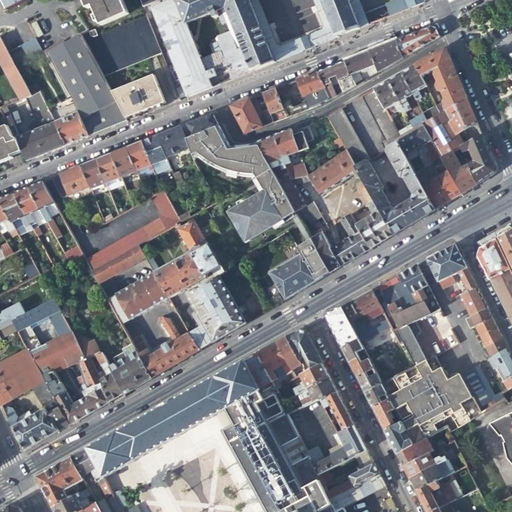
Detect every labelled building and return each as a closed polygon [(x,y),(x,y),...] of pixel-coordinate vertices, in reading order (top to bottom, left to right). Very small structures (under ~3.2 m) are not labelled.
[(28,0),(3,0),(9,11),(28,0)] [(100,27),(128,16),(121,0),(81,0),(83,4),(86,10),(92,7),(100,27)] [(174,0),(152,9),(184,86),(188,97),(189,98),(214,88),(211,79),(217,77),(217,78),(230,72),(233,80),(309,50),(370,25),(360,0),(174,0)] [(411,8),(407,0),(400,0),(387,5),(392,16),(411,8)] [(407,0),(411,8),(424,3),(425,2),(426,1),(424,0),(407,0)] [(96,33),(83,38),(92,55),(96,63),(105,79),(163,55),(147,17),(98,37),(96,33)] [(397,41),(404,59),(441,39),(437,28),(433,27),(416,34),(397,41)] [(43,52),(72,105),(74,108),(76,109),(91,137),(110,130),(128,123),(129,123),(127,120),(113,94),(105,79),(96,63),(92,55),(83,38),(82,36),(66,43),(59,46),(58,45),(43,52)] [(0,38),(0,37),(0,62),(21,102),(26,100),(36,120),(33,121),(29,129),(30,133),(19,137),(19,138),(23,149),(28,162),(49,154),(67,147),(51,114),(41,92),(32,96),(0,38)] [(40,53),(32,39),(21,45),(29,60),(40,53)] [(376,67),(379,74),(404,59),(397,41),(383,47),(370,52),(359,57),(345,62),(356,86),(359,85),(357,82),(358,78),(357,75),(376,67)] [(444,104),(448,112),(468,101),(462,86),(452,63),(446,50),(416,66),(422,78),(435,71),(436,73),(435,75),(437,80),(440,80),(441,82),(437,84),(437,87),(439,92),(442,93),(443,92),(446,100),(445,100),(444,104)] [(339,84),(344,93),(356,86),(345,62),(332,67),(319,73),(332,100),(337,97),(333,87),(330,80),(337,77),(339,84)] [(427,88),(422,78),(416,66),(410,70),(403,74),(414,95),(419,104),(422,103),(420,100),(422,99),(419,93),(427,88)] [(324,98),(326,103),(332,100),(319,73),(298,81),(304,98),(307,105),(324,98)] [(360,80),(362,83),(372,77),(370,74),(360,80)] [(406,100),(414,95),(403,74),(397,77),(389,82),(406,114),(409,112),(407,108),(409,106),(406,100)] [(333,87),(339,84),(337,77),(330,80),(333,87)] [(154,78),(113,94),(127,120),(148,112),(165,105),(154,78)] [(403,115),(406,114),(389,82),(384,85),(375,90),(387,111),(395,106),(399,113),(401,111),(403,115)] [(188,97),(184,86),(177,89),(181,100),(188,97)] [(281,103),(276,90),(271,92),(264,94),(270,110),(273,117),(273,118),(274,120),(275,123),(287,119),(286,115),(285,112),(281,103)] [(387,152),(388,151),(399,145),(397,141),(402,138),(399,133),(393,122),(387,111),(375,90),(363,97),(387,142),(382,144),(387,152)] [(299,100),(292,102),(297,115),(322,106),(326,103),(324,98),(307,105),(304,98),(299,100)] [(264,128),(250,100),(245,102),(232,107),(247,134),(264,128)] [(281,103),(285,112),(286,115),(287,119),(297,115),(292,102),(291,100),(281,103)] [(471,128),(474,126),(478,124),(472,109),(468,101),(448,112),(441,115),(428,122),(423,125),(424,126),(443,159),(454,153),(458,151),(465,147),(459,135),(471,128)] [(72,105),(51,114),(67,147),(79,142),(91,137),(76,109),(74,108),(72,105)] [(347,117),(342,108),(328,116),(338,136),(340,136),(341,139),(345,146),(348,152),(351,158),(350,158),(357,170),(368,163),(370,162),(347,117)] [(424,115),(425,116),(428,122),(441,115),(437,108),(424,115)] [(264,112),(269,125),(275,123),(274,120),(273,118),(273,117),(270,110),(264,112)] [(207,132),(220,127),(214,114),(194,122),(181,127),(187,141),(193,138),(207,132)] [(411,123),(413,126),(415,131),(424,126),(423,125),(428,122),(425,116),(411,123)] [(4,156),(23,149),(19,138),(17,138),(10,125),(0,128),(0,160),(5,158),(4,156)] [(419,157),(409,162),(436,211),(451,203),(463,195),(443,159),(424,126),(415,131),(402,138),(397,141),(399,145),(405,156),(427,145),(431,152),(428,154),(435,166),(438,167),(441,172),(444,175),(433,181),(428,173),(421,176),(418,172),(426,170),(419,157)] [(413,126),(399,133),(402,138),(415,131),(413,126)] [(167,159),(190,149),(187,141),(181,127),(170,132),(159,136),(167,159)] [(261,195),(236,209),(240,215),(236,217),(245,234),(249,232),(253,238),(284,221),(286,224),(293,220),(299,216),(297,213),(280,183),(276,176),(270,164),(258,143),(256,143),(253,144),(231,148),(224,134),(220,127),(207,132),(193,138),(187,141),(190,149),(192,155),(198,153),(208,158),(215,161),(220,162),(225,164),(233,164),(244,164),(250,163),(259,180),(266,192),(261,195)] [(308,127),(292,133),(299,153),(307,150),(308,150),(307,144),(314,142),(308,127)] [(288,157),(299,153),(292,133),(291,130),(283,133),(275,136),(285,166),(291,164),(288,157)] [(167,159),(159,136),(151,140),(143,143),(152,166),(168,160),(167,159)] [(279,160),(282,171),(286,170),(285,166),(275,136),(266,139),(258,143),(270,164),(279,160)] [(463,170),(454,153),(443,159),(463,195),(472,190),(486,180),(496,173),(498,169),(491,152),(484,136),(465,147),(458,151),(461,158),(466,155),(465,153),(470,151),(471,153),(472,153),(476,161),(475,163),(476,164),(463,170)] [(338,149),(345,146),(341,139),(335,142),(338,149)] [(152,166),(143,143),(137,145),(129,148),(137,172),(152,166)] [(370,164),(368,163),(357,170),(362,179),(366,186),(376,202),(395,236),(415,224),(436,211),(409,162),(405,156),(399,145),(388,151),(388,154),(401,178),(405,179),(415,195),(414,200),(397,210),(393,209),(384,193),(385,188),(370,164)] [(122,178),(137,172),(129,148),(122,151),(113,154),(122,178)] [(358,181),(362,179),(357,170),(350,158),(351,158),(348,152),(331,163),(316,173),(308,178),(311,183),(321,197),(354,174),(358,181)] [(123,181),(122,178),(113,154),(107,157),(98,160),(107,184),(120,179),(121,182),(123,181)] [(108,187),(107,184),(98,160),(90,164),(83,167),(91,188),(92,190),(104,185),(106,188),(108,187)] [(170,167),(168,160),(152,166),(154,173),(170,167)] [(140,178),(154,173),(152,166),(137,172),(140,178)] [(63,199),(91,188),(83,167),(61,175),(52,179),(55,185),(63,199)] [(293,171),(287,173),(290,179),(294,182),(298,180),(302,179),(308,177),(304,167),(293,171)] [(283,173),(276,176),(280,183),(290,179),(287,173),(286,170),(282,171),(283,173)] [(174,175),(178,185),(183,182),(179,172),(174,175)] [(296,188),(311,183),(308,178),(308,177),(302,179),(298,180),(294,182),(290,179),(280,183),(297,213),(306,207),(296,188)] [(266,192),(259,180),(255,183),(261,195),(266,192)] [(36,185),(29,188),(42,211),(48,223),(53,220),(46,208),(55,204),(43,182),(36,185)] [(368,207),(370,206),(376,202),(366,186),(358,190),(368,207)] [(32,215),(42,211),(29,188),(22,191),(14,194),(33,229),(33,230),(38,227),(32,215)] [(148,201),(152,199),(156,196),(153,189),(145,193),(148,201)] [(87,260),(94,272),(140,247),(182,223),(179,218),(164,192),(156,196),(152,199),(163,218),(100,252),(87,260)] [(28,232),(33,229),(14,194),(7,196),(0,199),(0,200),(13,223),(21,220),(28,232)] [(7,228),(10,233),(16,229),(13,223),(0,200),(0,226),(5,224),(7,228)] [(314,202),(306,207),(297,213),(299,216),(305,228),(322,218),(314,202)] [(355,214),(351,216),(372,249),(383,243),(395,236),(376,202),(370,206),(375,216),(372,218),(371,215),(363,220),(364,222),(360,224),(355,214)] [(189,212),(179,218),(182,223),(192,218),(189,212)] [(307,245),(313,241),(306,228),(305,228),(299,216),(293,220),(307,245)] [(351,238),(331,250),(342,267),(348,264),(349,263),(361,256),(372,249),(351,216),(341,222),(351,238)] [(63,237),(53,220),(48,223),(58,240),(63,237)] [(151,255),(146,258),(147,258),(151,265),(170,299),(208,278),(206,275),(222,267),(210,245),(209,246),(196,222),(183,228),(182,225),(179,227),(181,230),(180,230),(184,237),(181,239),(183,242),(186,241),(193,253),(160,271),(151,255)] [(42,234),(38,227),(33,230),(37,237),(42,234)] [(19,235),(16,229),(10,233),(13,238),(19,235)] [(488,278),(511,268),(511,231),(480,250),(478,257),(488,278)] [(324,235),(313,242),(315,244),(331,274),(338,269),(342,267),(331,250),(324,235)] [(299,250),(302,256),(318,281),(324,277),(331,274),(315,244),(313,242),(313,241),(307,245),(299,250)] [(7,244),(0,248),(6,258),(14,254),(7,244)] [(455,245),(451,248),(439,254),(433,258),(427,261),(439,283),(450,302),(462,296),(477,288),(466,266),(455,245)] [(65,254),(71,264),(85,256),(79,247),(65,254)] [(146,258),(140,247),(94,272),(100,284),(147,258),(146,258)] [(279,287),(287,300),(318,281),(302,256),(271,274),(279,287)] [(42,275),(38,269),(34,261),(24,267),(24,272),(28,282),(42,275)] [(109,299),(124,325),(135,318),(170,299),(151,265),(146,268),(151,276),(109,299)] [(404,274),(400,276),(405,286),(408,285),(413,295),(414,294),(415,297),(421,294),(432,315),(441,309),(418,266),(416,267),(404,274)] [(511,270),(511,268),(488,278),(511,324),(511,270)] [(389,283),(379,288),(401,330),(395,333),(403,347),(406,346),(416,366),(428,361),(417,338),(422,333),(416,322),(432,315),(421,294),(415,297),(414,294),(413,295),(408,285),(405,286),(400,276),(389,283)] [(205,326),(191,334),(201,351),(210,345),(228,334),(248,323),(221,277),(188,295),(205,326)] [(462,296),(472,316),(487,309),(480,295),(477,288),(462,296)] [(381,309),(372,292),(357,300),(343,308),(359,339),(361,344),(373,338),(362,318),(366,316),(369,321),(384,313),(381,309)] [(49,317),(60,339),(72,333),(67,323),(55,299),(26,313),(13,320),(15,323),(18,330),(25,344),(31,353),(42,347),(31,326),(49,317)] [(247,309),(253,320),(265,312),(259,302),(247,309)] [(0,324),(12,318),(13,320),(26,313),(21,303),(4,312),(4,314),(1,316),(0,314),(0,324)] [(334,332),(342,348),(359,339),(343,308),(337,312),(327,317),(334,332)] [(473,329),(477,326),(492,318),(487,309),(472,316),(467,319),(473,329)] [(132,340),(134,344),(136,347),(154,379),(174,367),(193,355),(196,353),(201,351),(191,334),(183,339),(171,319),(164,317),(161,319),(175,343),(171,346),(169,344),(168,344),(164,346),(164,347),(165,349),(152,357),(140,336),(132,340)] [(0,337),(0,330),(15,323),(13,320),(12,318),(0,324),(0,339),(1,339),(0,337)] [(138,324),(135,318),(124,325),(127,331),(138,324)] [(483,338),(487,347),(502,339),(497,328),(492,318),(477,326),(482,335),(479,337),(480,340),(483,338)] [(0,337),(1,339),(18,330),(15,323),(0,330),(0,337)] [(303,366),(307,373),(323,365),(307,332),(301,332),(297,334),(289,339),(303,366)] [(56,373),(70,367),(64,355),(80,347),(75,339),(72,333),(60,339),(42,347),(31,353),(45,378),(56,373)] [(452,346),(458,343),(453,334),(447,337),(452,346)] [(79,337),(75,339),(80,347),(86,360),(90,366),(91,366),(97,362),(105,357),(106,357),(104,354),(100,353),(94,342),(93,342),(92,341),(84,338),(80,340),(79,337)] [(299,366),(291,370),(292,372),(303,366),(289,339),(284,341),(278,344),(289,365),(297,361),(299,366)] [(346,355),(350,362),(359,358),(366,354),(361,344),(359,339),(342,348),(346,355)] [(487,347),(493,358),(508,350),(502,339),(487,347)] [(118,365),(111,369),(126,394),(154,379),(136,347),(134,344),(123,350),(125,353),(114,359),(118,365)] [(292,372),(291,370),(289,365),(278,344),(275,347),(259,355),(270,377),(273,383),(279,380),(275,372),(283,368),(289,379),(292,377),(290,374),(293,373),(292,372)] [(64,355),(70,367),(78,363),(86,360),(80,347),(64,355)] [(511,357),(508,350),(493,358),(490,360),(495,369),(497,368),(507,390),(511,387),(511,357)] [(256,384),(270,377),(259,355),(252,359),(245,363),(256,384)] [(436,372),(442,369),(436,356),(428,361),(416,366),(417,367),(382,385),(390,400),(394,408),(398,416),(402,423),(406,431),(411,440),(413,446),(423,440),(447,428),(478,408),(462,375),(448,382),(446,377),(440,380),(436,372)] [(106,385),(102,388),(110,404),(118,399),(126,394),(111,369),(105,357),(97,362),(109,384),(106,385)] [(362,364),(359,358),(350,362),(355,372),(358,378),(374,369),(370,360),(362,364)] [(78,363),(81,371),(82,371),(90,366),(86,360),(78,363)] [(251,395),(259,390),(256,384),(245,363),(150,416),(89,449),(104,476),(124,465),(165,442),(225,408),(251,395)] [(297,396),(303,393),(310,390),(331,379),(327,372),(323,365),(307,373),(301,376),(306,385),(294,391),(297,396)] [(473,368),(462,375),(478,408),(494,399),(493,398),(494,398),(478,365),(473,368)] [(99,382),(91,366),(90,366),(82,371),(84,376),(89,390),(100,384),(99,382)] [(362,386),(366,393),(382,385),(374,369),(358,378),(362,386)] [(440,380),(446,377),(442,369),(436,372),(440,380)] [(75,405),(56,373),(45,378),(46,380),(61,408),(64,413),(63,414),(70,426),(91,415),(110,404),(102,388),(100,384),(89,390),(84,376),(78,378),(82,387),(84,386),(86,391),(83,392),(87,398),(75,405)] [(2,376),(0,376),(0,399),(3,405),(14,398),(2,376)] [(270,377),(256,384),(259,390),(264,399),(265,401),(278,394),(273,383),(270,377)] [(305,407),(321,400),(337,392),(334,386),(331,379),(310,390),(313,396),(307,399),(302,401),(305,407)] [(27,401),(23,393),(14,398),(3,405),(17,433),(26,450),(27,451),(47,440),(60,432),(50,413),(61,408),(46,380),(34,387),(46,409),(19,424),(17,422),(19,417),(14,408),(27,401)] [(382,385),(366,393),(371,403),(374,409),(390,400),(382,385)] [(234,425),(260,411),(256,403),(264,399),(259,390),(251,395),(225,408),(230,417),(234,425)] [(303,393),(307,399),(313,396),(310,390),(303,393)] [(328,413),(339,433),(354,425),(346,408),(337,392),(321,400),(326,409),(331,406),(333,410),(328,413)] [(502,393),(494,398),(493,398),(494,399),(497,404),(505,399),(502,393)] [(286,410),(278,394),(265,401),(264,399),(256,403),(260,411),(265,420),(286,410)] [(390,410),(394,408),(390,400),(374,409),(379,420),(386,432),(402,423),(398,416),(392,420),(391,417),(393,416),(390,410)] [(64,413),(61,408),(50,413),(60,432),(66,429),(70,426),(63,414),(64,413)] [(280,446),(299,436),(289,415),(286,410),(265,420),(280,446)] [(291,511),(313,500),(309,492),(307,493),(302,485),(291,465),(280,446),(265,420),(260,411),(234,425),(223,431),(267,509),(268,511),(291,511)] [(511,413),(490,424),(498,436),(501,441),(503,446),(507,459),(511,465),(511,413)] [(401,434),(406,431),(402,423),(386,432),(391,441),(397,454),(413,446),(411,440),(406,443),(401,434)] [(307,453),(319,476),(328,471),(355,457),(368,450),(361,437),(354,425),(339,433),(338,433),(345,448),(331,455),(332,458),(325,462),(318,447),(307,453)] [(345,448),(338,433),(333,436),(339,446),(329,451),(331,455),(345,448)] [(427,449),(423,440),(413,446),(397,454),(401,462),(404,467),(430,454),(438,450),(442,447),(440,442),(427,449)] [(450,448),(451,452),(453,451),(455,456),(461,453),(454,441),(442,447),(444,451),(450,448)] [(80,454),(73,458),(83,478),(94,472),(105,493),(106,492),(107,495),(113,492),(104,476),(89,449),(80,454)] [(328,495),(332,502),(343,495),(380,475),(374,464),(368,450),(355,457),(359,465),(355,467),(358,473),(349,477),(351,482),(328,495)] [(446,454),(445,458),(447,460),(455,456),(453,451),(451,452),(446,454)] [(433,461),(430,454),(404,467),(407,473),(410,479),(436,466),(447,460),(445,458),(442,460),(439,458),(433,461)] [(319,476),(309,456),(291,465),(302,485),(319,476)] [(85,481),(83,478),(73,458),(66,462),(46,473),(39,477),(54,507),(73,497),(71,494),(68,496),(66,491),(85,481)] [(440,473),(436,466),(410,479),(412,483),(417,492),(437,482),(443,479),(467,466),(465,461),(440,473)] [(348,506),(386,486),(383,480),(380,475),(343,495),(348,506)] [(328,495),(319,476),(302,485),(307,493),(309,492),(313,500),(318,509),(332,502),(328,495)] [(440,488),(437,482),(417,492),(422,502),(427,511),(434,511),(449,505),(447,501),(445,498),(436,502),(431,493),(440,488)] [(89,489),(73,497),(54,507),(56,511),(80,511),(84,510),(79,501),(84,498),(83,496),(90,492),(89,489)] [(122,492),(119,491),(114,494),(116,497),(122,509),(127,506),(128,503),(122,492)] [(338,511),(343,509),(348,506),(343,495),(332,502),(337,511),(338,511)] [(456,496),(447,501),(449,505),(458,500),(456,496)] [(123,511),(122,509),(116,497),(106,503),(99,507),(101,511),(123,511)] [(390,498),(385,501),(390,511),(396,507),(390,498)] [(319,511),(318,509),(313,500),(291,511),(319,511)] [(344,511),(343,509),(338,511),(337,511),(332,502),(318,509),(319,511),(344,511)]
